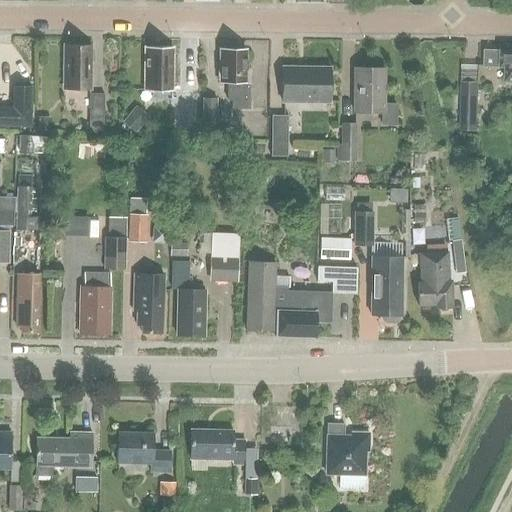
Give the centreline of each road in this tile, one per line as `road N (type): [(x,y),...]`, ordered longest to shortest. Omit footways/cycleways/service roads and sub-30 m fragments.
road 1 (tertiary): [(0,372),(511,362)]
road 2 (residential): [(454,26),(0,19)]
